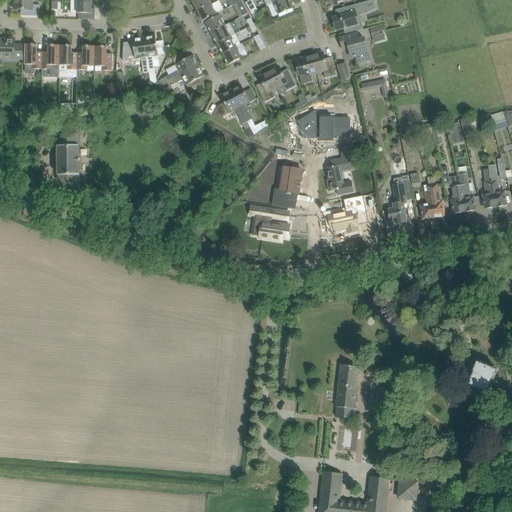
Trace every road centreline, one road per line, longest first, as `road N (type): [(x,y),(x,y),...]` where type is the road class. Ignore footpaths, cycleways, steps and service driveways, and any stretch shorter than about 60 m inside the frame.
road 1 (tertiary): [(511,233),(340,267),(251,271),(151,246),(0,188)]
road 2 (residential): [(309,0),(318,38),(229,78),(213,75),(185,17)]
